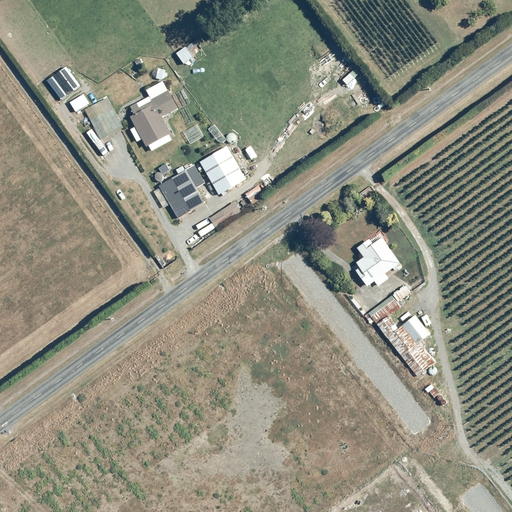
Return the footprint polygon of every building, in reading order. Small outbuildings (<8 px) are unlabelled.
[(161,66),(153,72),(159,80),(167,75),(161,66)] [(180,108),(164,80),(147,90),(150,95),(127,109),(137,126),(131,129),(138,142),(143,139),(148,147),(151,145),(154,150),(175,138),(163,117),(180,108)] [(90,104),(84,94),(71,102),(76,112),(90,104)] [(123,128),(107,97),(85,109),(88,115),(82,118),(87,128),(93,125),(100,140),(123,128)] [(206,183),(196,165),(160,186),(178,218),(205,203),(197,188),(206,183)] [(400,263),(382,236),(373,242),(370,238),(358,246),(365,257),(357,262),(360,266),(356,268),(367,286),(375,281),(378,286),(389,278),(386,273),(400,263)] [(420,342),(431,334),(415,313),(398,326),(390,315),(400,307),(397,303),(411,292),(406,285),(368,313),(401,356),(417,377),(435,363),(420,342)]
